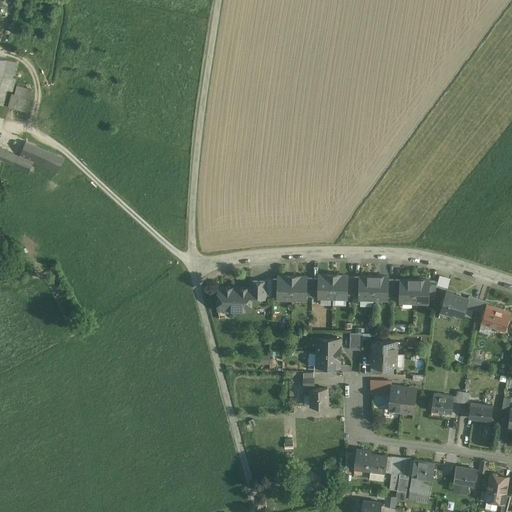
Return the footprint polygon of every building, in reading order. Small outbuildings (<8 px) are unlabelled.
[(8,60),(0,57),(0,104),(3,106),(7,90),(12,92),(16,79),(4,76),(8,60)] [(33,91),(17,87),(14,96),(11,95),(8,107),(27,113),(33,91)] [(49,152),(26,142),(19,157),(33,163),(42,167),(49,152)] [(19,157),(0,148),(0,159),(29,172),(33,163),(19,157)] [(64,158),(49,152),(42,167),(58,173),(64,158)] [(334,275),(320,275),(319,279),(319,297),(319,298),(333,298),(334,275)] [(348,276),(334,275),(333,298),(347,298),(347,295),(347,277),(348,276)] [(293,276),(279,276),(278,297),(278,299),(292,299),(293,276)] [(307,277),(293,276),(292,299),(306,300),(306,296),(307,278),(307,277)] [(374,276),(360,276),(360,277),(360,295),(360,299),(374,299),(374,276)] [(388,277),(374,276),(374,299),(388,300),(388,298),(388,280),(388,277)] [(415,280),(401,279),(400,298),(400,302),(414,303),(415,280)] [(429,280),(415,280),(414,303),(428,303),(428,299),(429,281),(429,280)] [(266,281),(251,281),(251,288),(252,288),(252,298),(265,298),(266,281)] [(437,281),(429,281),(428,299),(435,299),(437,281)] [(251,288),(219,287),(219,295),(216,298),(216,301),(218,304),(218,310),(251,311),(252,298),(252,288),(251,288)] [(468,299),(446,293),(440,312),(452,316),(453,313),(463,316),(468,299)] [(479,299),(472,297),(469,308),(476,310),(479,299)] [(485,301),(479,299),(476,310),(482,312),(485,301)] [(509,312),(488,305),(482,323),(504,329),(509,312)] [(341,339),(318,338),(317,352),(340,353),(341,339)] [(396,342),(372,341),(372,348),(374,348),(374,354),(396,354),(396,342)] [(479,351),(473,350),(471,363),(481,365),(482,360),(478,359),(479,351)] [(340,353),(317,352),(317,366),(332,367),(340,367),(340,353)] [(396,354),(374,354),(373,359),(372,359),(372,366),(396,367),(396,354)] [(398,387),(391,386),(388,410),(401,411),(404,389),(398,388),(398,387)] [(327,388),(311,389),(311,406),(328,406),(327,388)] [(409,390),(404,389),(401,411),(413,413),(416,389),(409,388),(409,390)] [(453,396),(434,394),(432,411),(433,408),(442,409),(442,412),(451,413),(453,396)] [(511,400),(504,398),(502,409),(509,410),(511,400)] [(484,405),(471,403),(469,415),(476,416),(476,419),(491,421),(492,409),(484,408),(484,405)] [(371,451),(357,449),(356,453),(354,468),(368,470),(371,454),(371,451)] [(356,453),(345,452),(346,467),(354,468),(356,453)] [(377,455),(371,454),(368,470),(378,472),(379,471),(384,472),(385,472),(387,456),(377,455)] [(393,457),(387,456),(385,472),(391,473),(399,474),(401,458),(393,457)] [(411,459),(401,458),(399,474),(409,475),(411,459)] [(435,463),(414,460),(412,476),(410,491),(418,492),(417,493),(430,495),(432,480),(435,463)] [(488,461),(481,460),(479,471),(486,473),(488,461)] [(476,469),(456,466),(454,482),(455,482),(453,491),(467,493),(468,484),(473,485),(476,469)] [(496,473),(493,472),(491,474),(486,500),(503,503),(508,477),(498,476),(496,473)] [(399,474),(391,473),(390,490),(397,491),(399,474)] [(399,474),(397,491),(397,494),(398,494),(397,500),(405,501),(409,475),(399,474)] [(430,495),(417,493),(418,492),(410,491),(408,498),(428,501),(430,495)] [(395,505),(394,495),(383,495),(384,506),(395,505)] [(380,511),(382,503),(363,500),(361,511),(380,511)]
